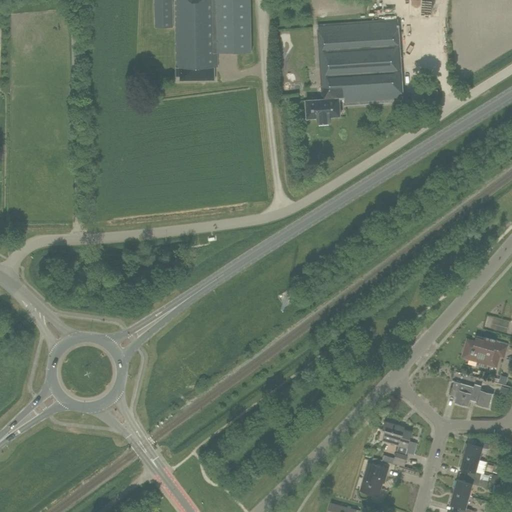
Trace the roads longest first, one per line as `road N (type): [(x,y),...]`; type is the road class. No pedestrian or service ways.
road 1 (unclassified): [(1,277),(41,240),(156,233),(282,212),(511,69)]
road 2 (primary): [(511,93),(143,330)]
road 3 (track): [(77,239),(72,22)]
road 4 (unclassified): [(258,511),(393,377)]
road 5 (unclassified): [(393,377),(511,241)]
